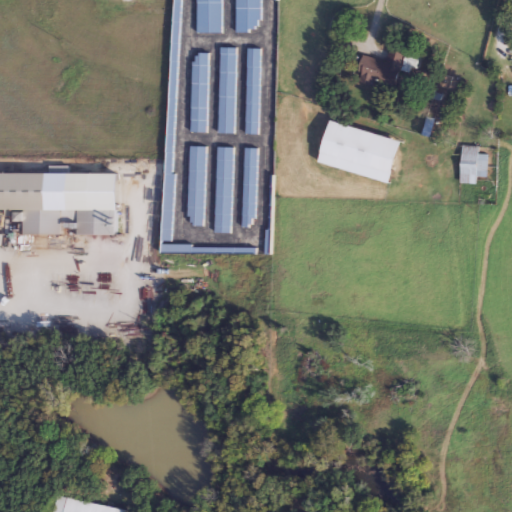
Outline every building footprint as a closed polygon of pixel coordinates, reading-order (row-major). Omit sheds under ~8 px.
[(194,34),(194,0),(219,0),(219,34),(194,34)] [(258,0),(258,32),(234,32),(234,0),(258,0)] [(232,135),(216,134),(217,48),(233,49),(232,135)] [(244,135),(244,49),(257,49),(257,135),(244,135)] [(360,56),(384,63),(388,50),(418,58),(414,74),(397,69),(391,89),(373,84),(372,88),(353,83),(360,56)] [(189,134),(190,54),(205,54),(204,134),(189,134)] [(475,172),(474,185),(458,185),(459,146),(477,147),(476,161),(486,161),(485,172),(475,172)] [(186,226),(187,147),(202,147),(201,226),(186,226)] [(214,149),(230,149),(228,234),(212,233),(214,149)] [(240,228),(241,150),(254,150),(253,228),(240,228)] [(84,211),(0,211),(0,174),(84,174),(84,211)] [(160,255),(160,247),(230,247),(230,255),(160,255)] [(122,510),(121,511),(59,511),(61,500),(122,510)]
